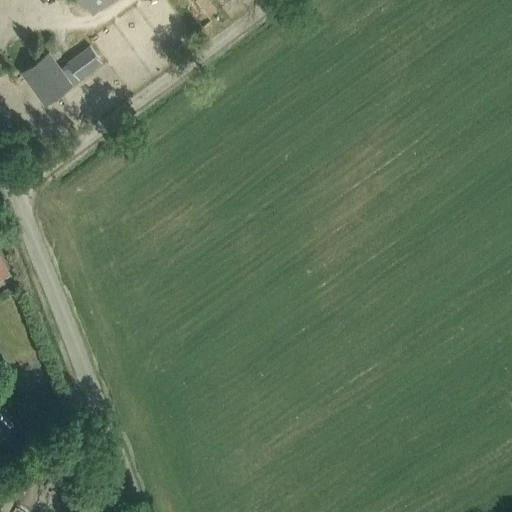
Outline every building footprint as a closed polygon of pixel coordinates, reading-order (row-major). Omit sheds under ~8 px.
[(84,0),(93,13),(110,0),(84,0)] [(90,45),(67,62),(79,78),(102,62),(90,45)] [(24,69),(28,75),(47,102),(70,85),(47,53),(24,69)] [(0,275),(13,270),(0,242),(0,275)] [(0,394),(0,429),(10,439),(27,423),(0,394)] [(68,511),(88,511),(81,490),(63,496),(68,511)]
